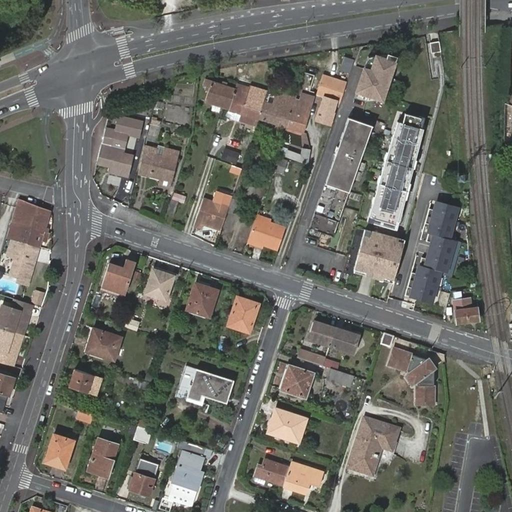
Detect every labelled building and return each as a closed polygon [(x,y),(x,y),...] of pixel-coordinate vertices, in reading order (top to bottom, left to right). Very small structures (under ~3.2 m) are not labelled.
[(381,99),(397,58),(389,55),(367,56),(354,98),(366,102),(381,99)] [(307,74),(303,88),(309,90),(313,76),(307,74)] [(321,96),(316,120),(330,123),(335,104),(339,104),(346,82),(322,75),(316,94),(321,96)] [(205,100),(228,108),(234,88),(212,80),(205,100)] [(255,127),(258,118),(263,103),(267,90),(248,85),(247,89),(234,88),(228,108),(241,113),(239,121),(255,127)] [(263,103),(258,118),(275,123),(274,126),(279,127),(280,124),(285,126),(294,98),(295,95),(277,90),(277,93),(273,106),(263,103)] [(294,98),(285,126),(302,131),(312,100),(308,99),(307,102),(294,98)] [(169,106),(168,122),(188,124),(190,108),(169,106)] [(406,113),(404,123),(396,121),(371,219),(398,226),(423,128),(416,126),(419,116),(406,113)] [(347,117),(340,137),(343,139),(348,125),(369,132),(371,125),(347,117)] [(340,137),(335,153),(339,155),(324,199),(319,197),(309,227),(333,235),(369,132),(348,125),(343,139),(340,137)] [(150,126),(148,138),(155,139),(157,127),(150,126)] [(104,139),(102,138),(101,143),(97,162),(110,166),(115,167),(114,172),(127,175),(131,155),(122,152),(126,138),(114,135),(112,144),(104,142),(104,139)] [(145,146),(138,172),(161,178),(160,181),(170,183),(179,151),(164,147),(163,148),(158,146),(157,149),(145,146)] [(309,163),(312,149),(303,147),(302,152),(288,150),(286,159),(309,163)] [(225,149),(223,160),(238,162),(240,151),(225,149)] [(339,155),(335,153),(319,197),(324,199),(339,155)] [(287,161),(277,158),(272,172),(282,176),(287,161)] [(170,200),(167,213),(173,215),(177,202),(179,202),(185,203),(186,197),(174,192),(172,200),(170,200)] [(234,197),(231,196),(228,207),(226,211),(235,214),(240,199),(238,198),(239,195),(235,193),(234,197)] [(228,207),(203,198),(194,223),(220,231),(226,211),(228,207)] [(43,231),(49,211),(24,201),(22,201),(16,224),(43,231)] [(447,241),(456,209),(436,203),(434,212),(428,210),(424,224),(429,226),(424,242),(430,244),(425,260),(420,259),(415,275),(409,273),(405,287),(411,289),(408,298),(428,304),(438,272),(443,274),(453,242),(447,241)] [(285,228),(255,217),(247,241),(277,252),(285,228)] [(43,231),(16,224),(11,240),(38,247),(42,234),(43,231)] [(404,238),(366,228),(355,268),(394,277),(404,238)] [(48,240),(50,233),(43,231),(41,238),(48,240)] [(38,247),(11,240),(7,256),(14,258),(13,262),(9,275),(16,278),(16,280),(28,283),(38,247)] [(107,263),(100,286),(125,294),(135,263),(125,259),(123,267),(107,263)] [(153,268),(145,292),(166,299),(174,275),(153,268)] [(196,283),(187,308),(209,316),(218,290),(196,283)] [(32,303),(43,305),(46,292),(35,290),(32,303)] [(237,296),(228,326),(249,333),(252,324),(250,323),(256,306),(245,302),(246,299),(237,296)] [(470,297),(453,300),(454,310),(456,322),(478,319),(476,307),(471,308),(470,297)] [(26,313),(29,303),(16,299),(13,309),(3,306),(0,317),(0,351),(0,352),(0,353),(0,362),(5,364),(10,366),(13,356),(16,355),(27,315),(26,313)] [(129,319),(126,327),(138,331),(141,323),(129,319)] [(330,346),(335,328),(315,321),(309,339),(330,346)] [(93,328),(86,351),(115,360),(122,337),(93,328)] [(358,336),(335,328),(330,346),(352,353),(358,336)] [(394,337),(385,334),(382,345),(390,347),(394,337)] [(323,366),(326,358),(298,348),(296,358),(323,366)] [(425,359),(391,349),(386,366),(407,373),(414,385),(413,407),(434,406),(434,370),(425,359)] [(327,358),(325,365),(338,369),(340,362),(327,358)] [(289,366),(281,390),(304,397),(312,374),(289,366)] [(75,369),(70,387),(87,392),(93,375),(75,369)] [(191,384),(188,393),(200,397),(201,395),(204,396),(209,397),(211,391),(228,396),(233,381),(196,369),(193,380),(191,380),(189,384),(191,384)] [(353,376),(329,369),(326,379),(350,387),(353,376)] [(0,404),(3,406),(8,394),(10,385),(7,384),(10,377),(0,373),(0,404)] [(104,379),(93,375),(87,392),(98,396),(104,379)] [(152,383),(136,378),(134,385),(149,390),(152,383)] [(226,402),(228,396),(211,391),(209,397),(226,402)] [(188,393),(186,399),(201,404),(204,396),(201,395),(200,397),(188,393)] [(94,419),(96,412),(82,408),(80,415),(94,419)] [(275,409),(268,432),(298,441),(305,418),(275,409)] [(381,447),(391,450),(398,430),(363,418),(352,453),(357,455),(353,470),(371,476),(381,447)] [(151,430),(138,426),(134,436),(147,440),(151,430)] [(55,434),(49,454),(60,458),(57,466),(67,469),(76,441),(55,434)] [(101,471),(108,473),(112,461),(114,461),(115,459),(113,458),(118,443),(99,437),(88,470),(100,474),(101,471)] [(207,448),(186,441),(173,482),(169,497),(193,505),(198,490),(191,488),(192,483),(200,486),(202,477),(198,476),(199,471),(207,448)] [(161,442),(159,447),(170,451),(172,445),(161,442)] [(347,468),(353,470),(357,455),(352,453),(347,468)] [(60,458),(49,454),(46,462),(57,466),(60,458)] [(264,478),(283,484),(290,465),(279,462),(279,463),(262,458),(259,465),(257,464),(253,475),(254,475),(253,480),(263,483),(264,478)] [(290,465),(283,484),(306,491),(309,482),(313,483),(317,471),(291,461),(290,465)] [(135,473),(130,489),(149,496),(155,479),(135,473)] [(306,491),(283,484),(282,487),(305,494),(306,491)]
